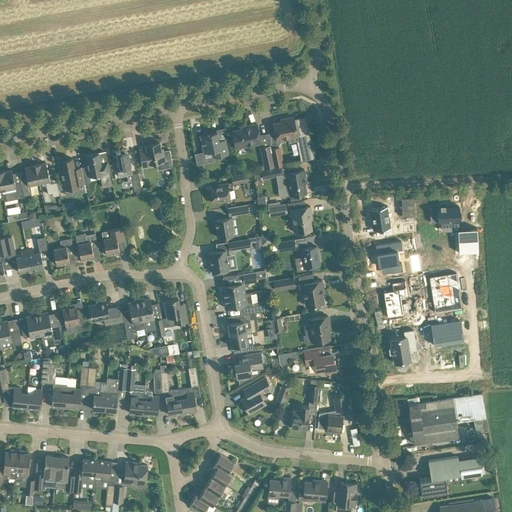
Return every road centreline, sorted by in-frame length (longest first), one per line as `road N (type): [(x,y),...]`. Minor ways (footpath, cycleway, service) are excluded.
road 1 (residential): [(467,269),(475,369),(370,380)]
road 2 (residential): [(370,380),(339,184)]
road 3 (residential): [(175,273),(105,274),(0,297)]
road 4 (residential): [(0,138),(174,105)]
road 5 (residential): [(218,434),(199,285),(175,273)]
road 6 (unclassified): [(339,184),(511,176)]
road 7 (residential): [(175,273),(190,228),(174,105)]
road 8 (residential): [(385,463),(265,451),(218,434)]
road 9 (residential): [(0,428),(168,442)]
road 10 (residential): [(174,105),(307,83)]
